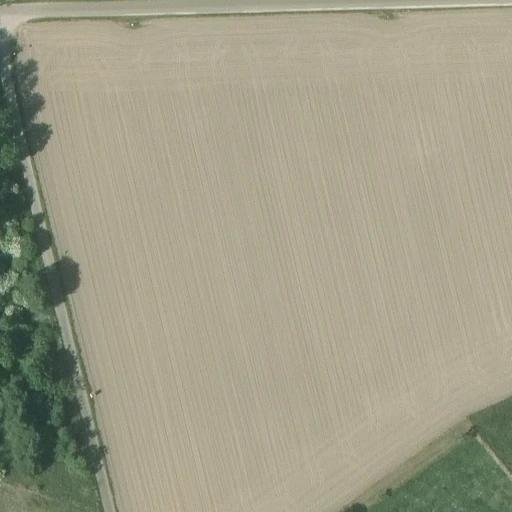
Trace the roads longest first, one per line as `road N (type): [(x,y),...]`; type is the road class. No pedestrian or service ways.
road 1 (unclassified): [(0,14),(511,0)]
road 2 (unclassified): [(106,511),(0,36)]
